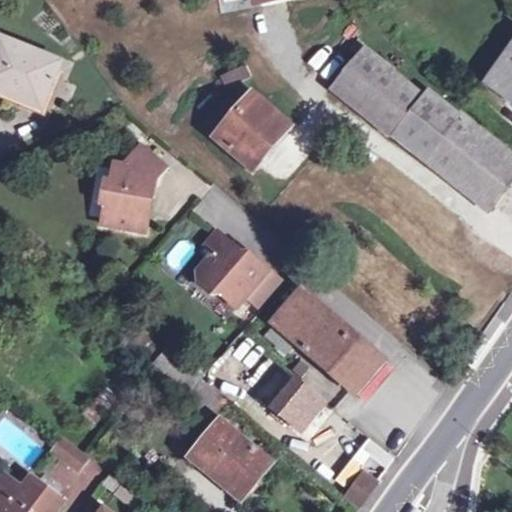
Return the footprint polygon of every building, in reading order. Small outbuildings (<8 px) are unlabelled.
[(0,92),(30,104),(37,88),(48,92),(60,63),(0,38),(0,92)] [(424,96),(366,48),(332,90),(390,138),(397,130),(493,207),(511,182),(511,157),(459,116),(458,118),(427,93),(424,96)] [(511,50),(488,85),(511,101),(511,50)] [(226,90),(253,74),(246,62),(219,78),(226,90)] [(37,88),(30,104),(41,109),(48,92),(37,88)] [(251,95),(215,138),(250,167),(285,125),(251,95)] [(102,204),(106,205),(102,226),(145,233),(152,198),(146,197),(148,187),(149,187),(166,168),(141,146),(123,166),(115,165),(111,183),(106,182),(102,204)] [(102,204),(106,182),(98,180),(94,203),(102,204)] [(206,246),(214,254),(197,273),(199,284),(212,296),(216,291),(237,308),(246,297),(269,271),(248,253),(245,256),(218,233),(206,246)] [(269,271),(246,297),(261,310),(283,283),(269,271)] [(385,362),(304,291),(286,312),(276,323),(266,335),(286,353),(294,343),(350,391),(351,389),(357,395),(385,362)] [(271,319),(276,323),(286,312),(281,308),(271,319)] [(257,361),(236,344),(215,372),(236,390),(257,361)] [(198,378),(166,352),(153,368),(185,394),(198,378)] [(288,424),(313,393),(295,379),(270,409),(288,424)] [(225,400),(202,382),(185,403),(207,422),(225,400)] [(325,403),(313,393),(288,424),(300,434),(325,403)] [(270,464),(219,422),(205,439),(200,434),(195,440),(201,445),(191,456),(242,498),(270,464)] [(88,457),(62,437),(51,452),(77,472),(88,457)] [(324,471),(345,487),(362,465),(341,449),(324,471)] [(55,511),(63,501),(24,472),(16,483),(4,474),(0,479),(0,511),(55,511)] [(366,497),(376,483),(364,474),(354,488),(366,497)] [(138,511),(146,502),(124,485),(116,495),(137,511),(138,511)] [(354,488),(346,498),(359,507),(366,497),(354,488)] [(112,511),(92,497),(80,511),(112,511)]
